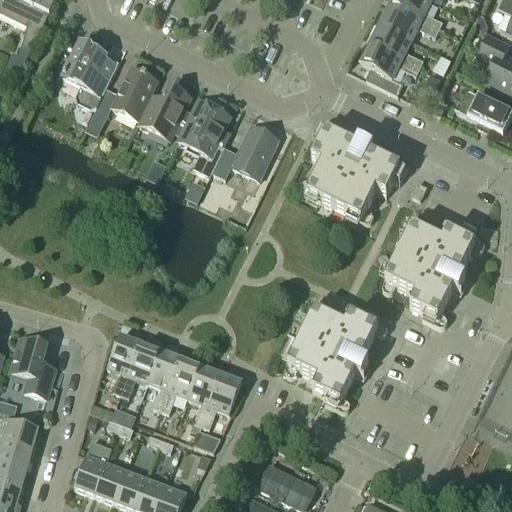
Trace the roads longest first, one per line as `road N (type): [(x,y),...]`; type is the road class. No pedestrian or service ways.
road 1 (residential): [(94,0),(105,24),(281,111),(329,98)]
road 2 (residential): [(52,511),(93,344),(0,311)]
road 3 (residential): [(510,309),(416,490),(368,467)]
road 4 (residential): [(368,467),(253,411),(203,511)]
road 5 (residential): [(329,98),(511,186)]
road 6 (residential): [(329,98),(303,47),(208,0)]
